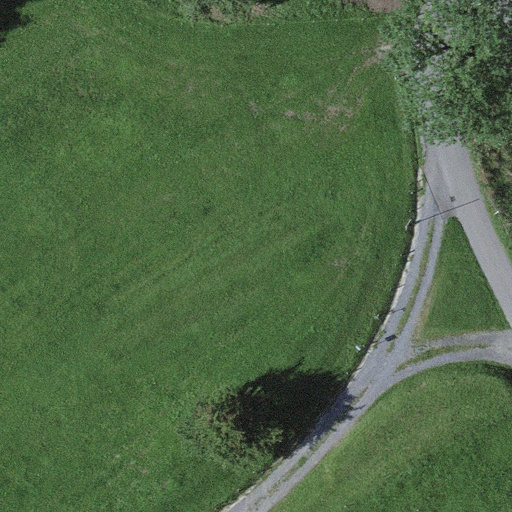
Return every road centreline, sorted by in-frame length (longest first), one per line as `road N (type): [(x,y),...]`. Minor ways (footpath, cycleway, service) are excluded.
road 1 (track): [(244,511),(309,457),(366,389),(406,315),(434,233),(443,146)]
road 2 (unclassified): [(454,0),(438,73),(443,146),(511,290)]
road 3 (track): [(366,389),(448,353),(511,358)]
